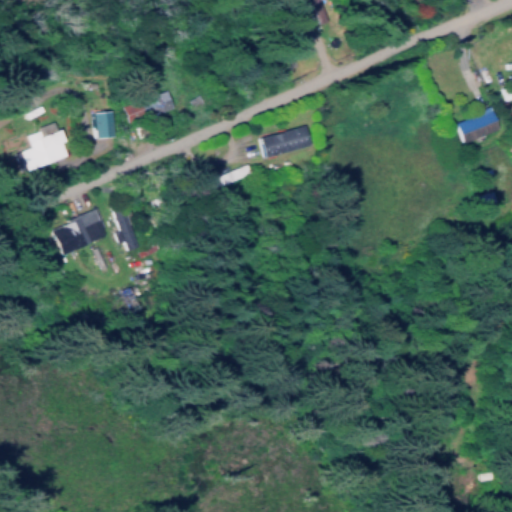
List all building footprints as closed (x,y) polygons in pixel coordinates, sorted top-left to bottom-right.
[(506,90),(511,88),(511,72),(503,75),(506,90)] [(149,107),(151,112),(166,108),(159,89),(132,98),(136,111),(149,107)] [(455,142),(491,128),(483,106),(447,120),(455,142)] [(86,136),(103,135),(102,109),(84,110),(86,136)] [(302,145),(297,124),(251,136),(256,156),(302,145)] [(58,157),(50,127),(19,135),(22,146),(13,149),(19,168),(58,157)] [(199,181),(203,190),(246,172),(241,162),(199,181)] [(41,226),(51,252),(98,234),(88,209),(41,226)]
